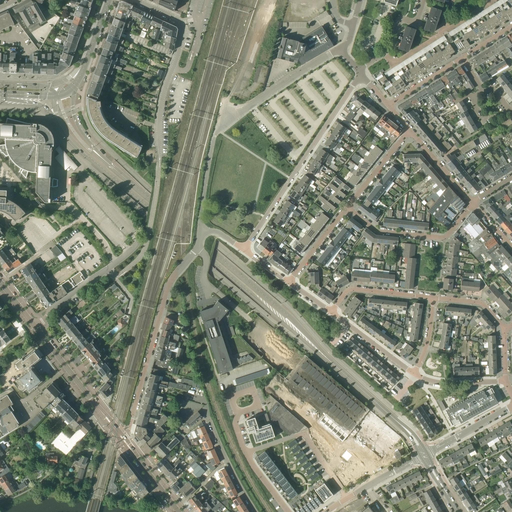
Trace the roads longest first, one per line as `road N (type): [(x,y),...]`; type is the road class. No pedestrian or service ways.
road 1 (secondary): [(0,95),(46,108),(79,150),(332,363)]
road 2 (secondary): [(332,363),(97,153)]
road 3 (residential): [(203,231),(216,132),(292,76),(346,52)]
road 4 (residential): [(123,439),(168,283),(203,231)]
road 5 (residential): [(244,250),(364,77)]
road 6 (unclassified): [(158,126),(182,28),(136,0)]
road 7 (residential): [(346,207),(377,231),(444,238),(472,203)]
road 8 (tertiary): [(123,439),(35,326)]
road 9 (residential): [(245,452),(304,432),(346,497)]
